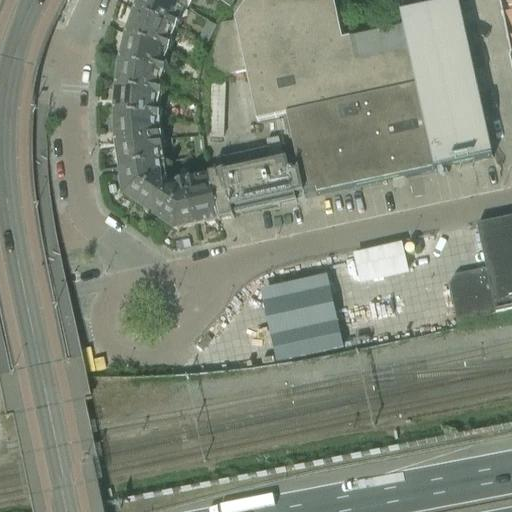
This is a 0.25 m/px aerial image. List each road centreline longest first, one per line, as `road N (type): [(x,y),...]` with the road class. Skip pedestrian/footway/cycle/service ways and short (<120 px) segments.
road 1 (tertiary): [(64,511),(2,203),(0,144)]
road 2 (unclassified): [(156,271),(194,272),(511,201)]
road 3 (residential): [(156,271),(80,211),(73,56)]
road 4 (motorway): [(511,470),(294,511)]
